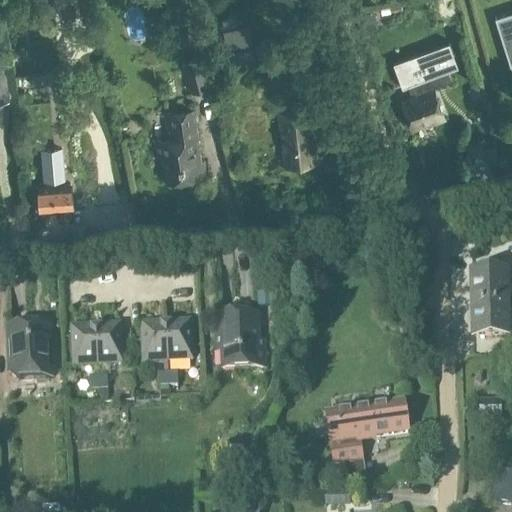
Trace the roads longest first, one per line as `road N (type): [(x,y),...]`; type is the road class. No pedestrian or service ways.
road 1 (residential): [(0,255),(429,211)]
road 2 (residential): [(447,511),(452,465),(429,211)]
road 3 (track): [(342,0),(415,212)]
